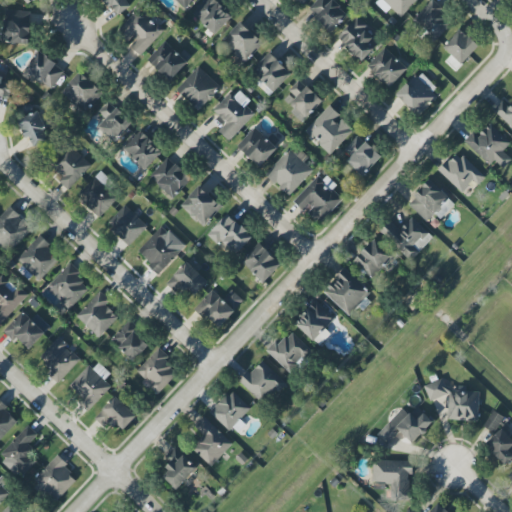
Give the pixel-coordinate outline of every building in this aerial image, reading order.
[(104,0),(118,16),(131,5),(125,0),(104,0)] [(187,10),(193,0),(174,0),(174,1),(187,10)] [(233,16),(216,0),(204,0),(192,14),(215,35),(233,16)] [(317,0),(308,8),(330,32),(348,16),(332,0),(317,0)] [(417,0),(383,0),(400,17),(417,0)] [(412,20),(435,42),(453,22),(430,1),(412,20)] [(118,29),(131,42),(129,44),(140,56),(164,30),(140,7),(118,29)] [(29,43),(30,11),(3,10),(2,42),(29,43)] [(368,27),(357,16),(336,37),(362,62),(379,44),(365,30),(368,27)] [(263,43),(241,21),(221,42),(243,64),(263,43)] [(455,71),(479,46),(460,29),(443,47),(451,55),(445,61),(455,71)] [(183,49),(179,54),(164,40),(146,59),(170,81),(192,57),(183,49)] [(367,64),(387,88),(407,70),(386,47),(367,64)] [(32,83),(36,78),(49,90),(65,72),(41,51),(21,73),(32,83)] [(269,96),(292,75),(270,52),(253,68),(264,81),(259,85),(269,96)] [(220,87),(198,66),(176,89),(198,110),(220,87)] [(62,90),(83,113),(103,94),(82,72),(62,90)] [(440,93),(418,72),(395,97),(417,118),(440,93)] [(0,96),(9,99),(13,84),(2,81),(3,78),(0,77),(0,96)] [(284,96),(305,119),(323,102),(302,80),(284,96)] [(230,93),(213,110),(226,123),(219,131),(229,141),(255,114),(243,103),(247,98),(240,91),(234,97),(230,93)] [(105,120),(98,126),(113,142),(133,123),(111,99),(97,112),(105,120)] [(511,105),(510,108),(502,101),(493,110),(511,127),(511,105)] [(330,155),(353,130),(340,118),(342,116),(330,105),(305,132),(330,155)] [(51,126),(46,116),(42,118),(38,110),(17,121),(32,148),(50,138),(46,129),(51,126)] [(463,141),(488,164),(493,159),(503,169),(511,159),(503,151),(510,143),(489,123),(478,136),(473,131),(463,141)] [(278,148),(254,126),(237,146),(260,167),(278,148)] [(123,147),(144,170),(163,153),(142,130),(123,147)] [(382,156),(358,134),(344,150),(351,156),(346,161),(364,177),(382,156)] [(51,167),(70,186),(91,166),(72,146),(51,167)] [(289,197),(313,171),(289,149),(265,174),(289,197)] [(457,151),(438,171),(462,193),(473,180),(478,185),(485,178),(457,151)] [(192,180),(169,156),(149,176),(172,199),(192,180)] [(77,196),(99,217),(117,198),(107,189),(113,182),(100,170),(77,196)] [(293,202),(305,213),(307,212),(320,224),(343,199),(333,189),(335,187),(320,173),(293,202)] [(408,203),(426,222),(450,199),(431,180),(408,203)] [(180,206),(203,227),(222,207),(199,185),(180,206)] [(107,224),(129,245),(147,226),(124,205),(107,224)] [(33,228),(10,206),(0,216),(0,245),(9,254),(33,228)] [(235,257),(253,236),(227,213),(209,233),(235,257)] [(400,230),(389,220),(379,231),(411,261),(433,237),(412,218),(400,230)] [(185,246),(162,225),(136,252),(159,273),(185,246)] [(394,257),(375,239),(354,261),(373,279),(394,257)] [(281,265),(260,243),(241,261),(262,283),(281,265)] [(192,298),(208,281),(186,261),(171,278),(192,298)] [(89,288),(77,276),(80,272),(70,263),(46,288),(69,309),(89,288)] [(367,300),(365,298),(370,293),(345,269),(323,292),(351,318),(367,300)] [(0,325),(27,296),(3,274),(0,276),(0,325)] [(219,327),(244,301),(231,290),(223,299),(212,289),(197,306),(219,327)] [(118,317),(105,305),(110,300),(100,291),(76,316),(98,338),(118,317)] [(314,342),(337,318),(317,300),(295,324),(314,342)] [(50,327),(36,314),(31,319),(22,311),(3,331),(14,341),(17,338),(29,350),(50,327)] [(134,361),(149,345),(134,331),(137,327),(129,320),(111,339),(134,361)] [(268,353),(290,372),(311,350),(289,330),(268,353)] [(37,358),(58,381),(81,360),(59,337),(37,358)] [(151,384),(149,387),(159,394),(176,372),(166,363),(170,357),(157,347),(137,372),(151,384)] [(104,380),(110,373),(95,360),(68,390),(90,410),(111,386),(104,380)] [(264,405),(285,382),(261,360),(240,382),(264,405)] [(480,392),(463,391),(463,386),(443,385),(444,383),(428,382),(427,396),(449,398),(448,420),(478,421),(480,392)] [(235,435),(245,424),(240,419),(250,408),(231,390),(211,411),(235,435)] [(137,416),(115,396),(96,417),(106,426),(111,421),(122,431),(137,416)] [(0,440),(19,420),(0,402),(0,440)] [(433,422),(424,413),(417,421),(404,408),(377,434),(387,444),(401,431),(412,443),(433,422)] [(211,467),(232,443),(203,416),(194,427),(204,435),(192,449),(211,467)] [(511,459),(511,439),(496,426),(499,423),(491,416),(483,425),(494,434),(485,445),(507,465),(511,459)] [(24,476),(36,460),(27,453),(31,448),(28,446),(37,434),(25,425),(0,457),(24,476)] [(162,461),(170,469),(163,476),(177,490),(197,468),(175,447),(162,461)] [(33,483),(54,503),(78,478),(57,458),(33,483)] [(372,483),(392,483),(391,501),(409,501),(410,474),(413,474),(413,461),(373,460),(372,483)] [(0,504),(13,491),(0,479),(0,504)] [(429,511),(448,511),(438,503),(429,511)]
